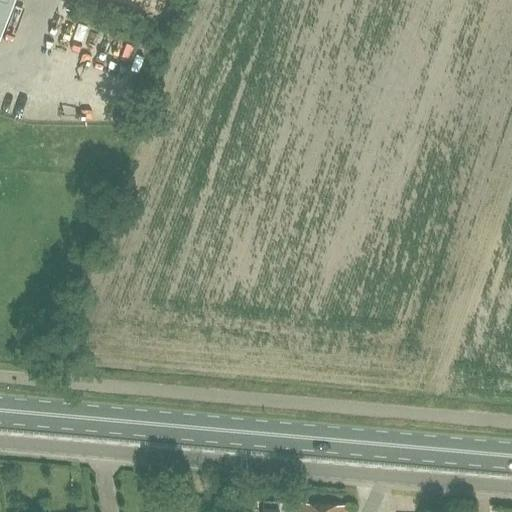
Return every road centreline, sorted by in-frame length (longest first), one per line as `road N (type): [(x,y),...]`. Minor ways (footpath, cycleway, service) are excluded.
road 1 (unclassified): [(511,489),(0,442)]
road 2 (unclassified): [(511,422),(0,376)]
road 3 (primary): [(511,455),(0,410)]
